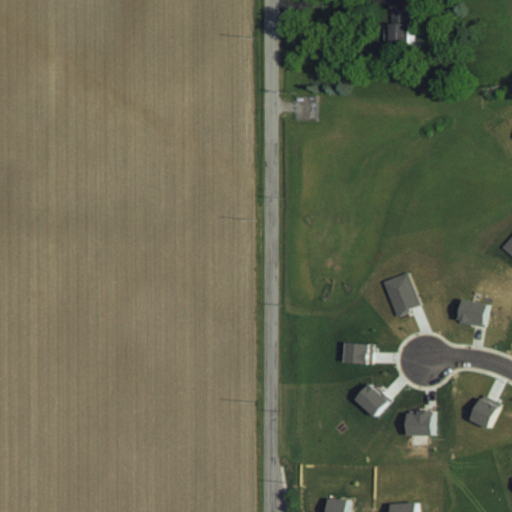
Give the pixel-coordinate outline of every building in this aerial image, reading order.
[(394,9),(394,43),(414,43),(414,9),(394,9)] [(425,306),(412,272),(388,281),(400,315),(425,306)] [(494,304),(468,299),(464,321),(490,325),(494,304)] [(376,344),(351,343),(350,363),(376,364),(376,344)] [(396,401),(375,382),(361,398),(382,417),(396,401)] [(474,418),(494,429),(505,407),(485,397),(474,418)] [(440,413),(411,413),(411,435),(440,436),(440,413)] [(354,511),(354,499),(334,499),(334,511),(354,511)] [(397,504),(396,511),(423,511),(424,503),(397,504)]
